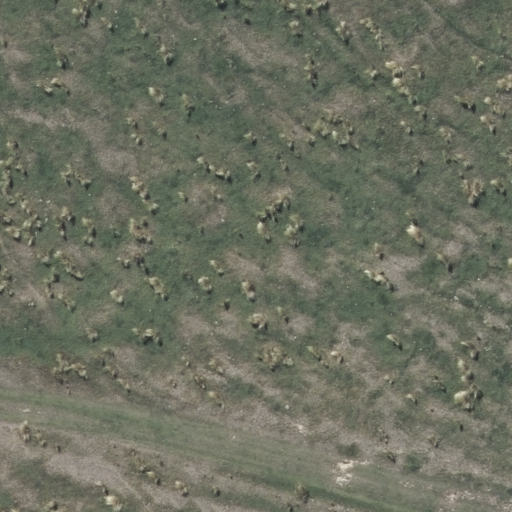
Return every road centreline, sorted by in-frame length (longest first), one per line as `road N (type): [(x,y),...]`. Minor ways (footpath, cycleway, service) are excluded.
road 1 (track): [(0,405),(209,442),(470,511)]
road 2 (track): [(209,442),(0,317)]
